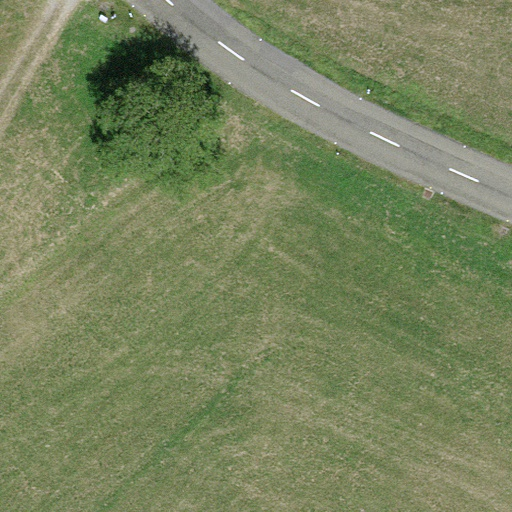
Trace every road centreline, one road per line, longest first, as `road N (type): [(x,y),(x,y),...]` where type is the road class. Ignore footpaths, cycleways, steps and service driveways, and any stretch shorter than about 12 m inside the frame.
road 1 (tertiary): [(169,0),(272,85),(511,205)]
road 2 (track): [(0,104),(67,0)]
